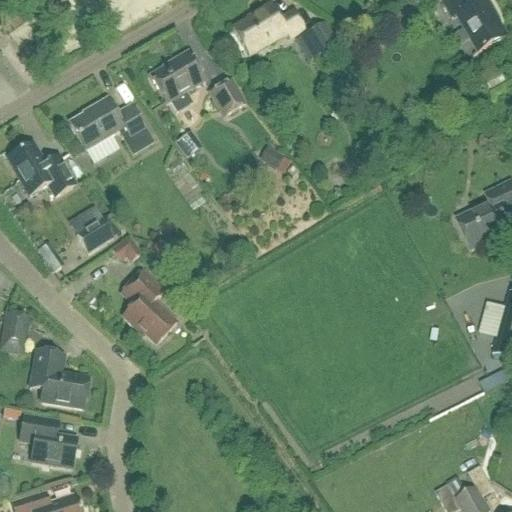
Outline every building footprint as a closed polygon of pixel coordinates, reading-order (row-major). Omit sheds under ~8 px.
[(88,0),(97,10),(107,1),(105,0),(88,0)] [(470,12),(463,0),(451,0),(442,6),(451,23),(457,20),(479,57),(506,41),(494,21),(496,19),(486,3),(470,12)] [(288,43),(303,34),(292,15),(278,24),(269,8),(252,18),(253,20),(231,32),(247,61),(286,38),(288,43)] [(320,32),(306,38),(315,55),(327,48),(326,46),(331,43),(324,29),(320,32)] [(165,109),(168,107),(175,118),(191,108),(185,97),(204,86),(187,56),(170,66),(171,68),(149,81),(165,109)] [(232,83),(208,97),(223,122),(246,109),(232,83)] [(85,156),(117,137),(131,161),(152,149),(141,129),(130,110),(115,119),(106,103),(89,113),(90,115),(68,128),(85,156)] [(191,137),(180,142),(190,162),(201,156),(191,137)] [(46,190),(54,202),(75,190),(59,164),(46,172),(32,148),(6,163),(28,201),(46,190)] [(490,209),(457,225),(471,254),(495,242),(496,245),(511,236),(511,229),(508,221),(511,218),(511,188),(511,187),(486,199),(490,209)] [(86,258),(111,242),(99,224),(74,239),(86,258)] [(110,255),(119,267),(124,263),(128,269),(141,259),(127,241),(110,255)] [(155,350),(175,328),(153,307),(162,297),(140,276),(120,298),(132,310),(121,321),(143,341),(144,340),(155,350)] [(493,360),(511,365),(511,296),(510,296),(493,360)] [(6,320),(0,351),(0,355),(21,360),(28,323),(6,320)] [(82,415),(87,383),(60,378),(63,361),(34,356),(28,393),(41,395),(39,407),(82,415)] [(70,473),(75,444),(55,441),(57,426),(23,420),(18,446),(33,448),(29,466),(70,473)] [(454,504),(452,501),(464,494),(458,483),(446,491),(433,498),(441,511),(486,511),(480,502),(492,496),(478,472),(466,479),(474,492),(454,504)] [(77,511),(73,499),(47,508),(44,497),(10,508),(10,511),(77,511)]
